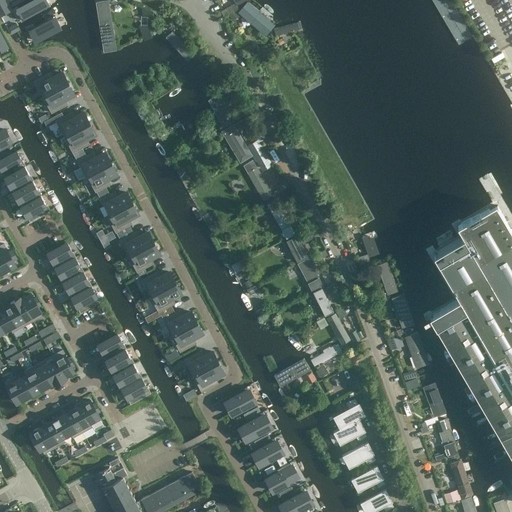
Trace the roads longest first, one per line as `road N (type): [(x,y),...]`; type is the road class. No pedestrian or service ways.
road 1 (residential): [(24,67),(51,53),(67,57),(235,373),(207,403),(264,511)]
road 2 (unclassified): [(432,511),(337,253),(199,6)]
road 3 (unknown): [(207,398),(52,142)]
road 4 (residential): [(408,511),(356,382),(335,393)]
road 5 (residential): [(39,270),(97,376)]
